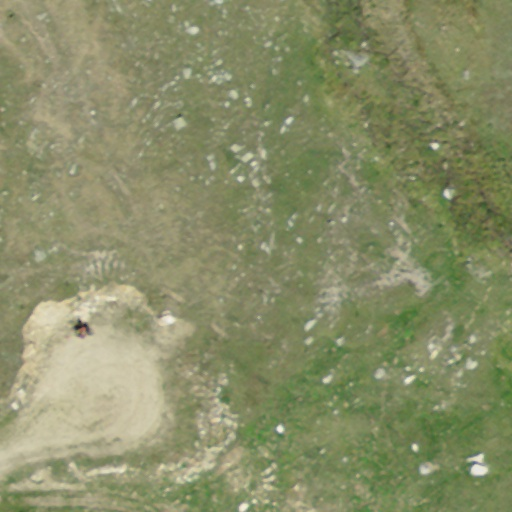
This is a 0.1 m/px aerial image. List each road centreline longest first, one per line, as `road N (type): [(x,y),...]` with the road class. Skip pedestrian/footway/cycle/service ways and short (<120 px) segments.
road 1 (track): [(0,451),(55,414),(160,297)]
road 2 (track): [(146,511),(96,498),(0,495)]
